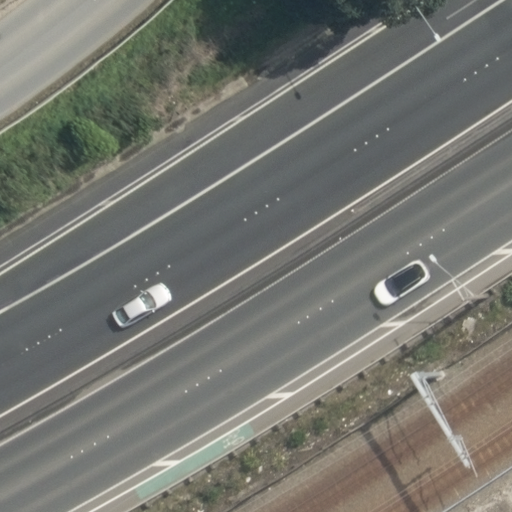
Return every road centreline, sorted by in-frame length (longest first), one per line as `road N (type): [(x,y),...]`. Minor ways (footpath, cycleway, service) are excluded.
road 1 (trunk): [(0,359),(511,42)]
road 2 (trunk): [(511,192),(315,317),(0,495)]
road 3 (unclassified): [(97,0),(0,71)]
